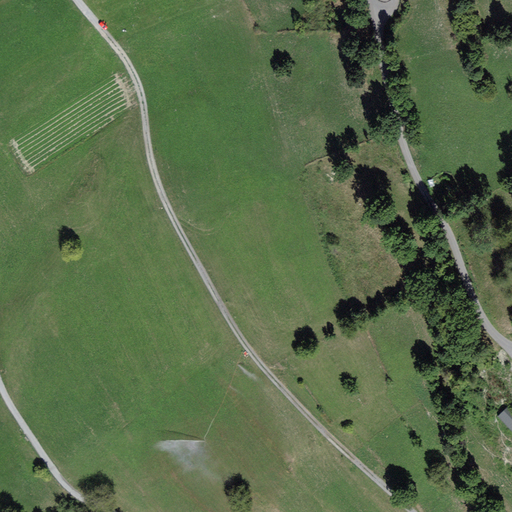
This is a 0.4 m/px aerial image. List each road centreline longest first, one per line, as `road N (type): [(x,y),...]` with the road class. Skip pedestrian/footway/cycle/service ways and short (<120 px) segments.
road 1 (track): [(412,511),(327,436),(234,330),(158,176),(136,77),(79,0)]
road 2 (unclassified): [(511,348),(481,320),(443,221),(411,167),(386,101),(377,16)]
road 3 (track): [(103,511),(83,502),(39,453),(0,381)]
